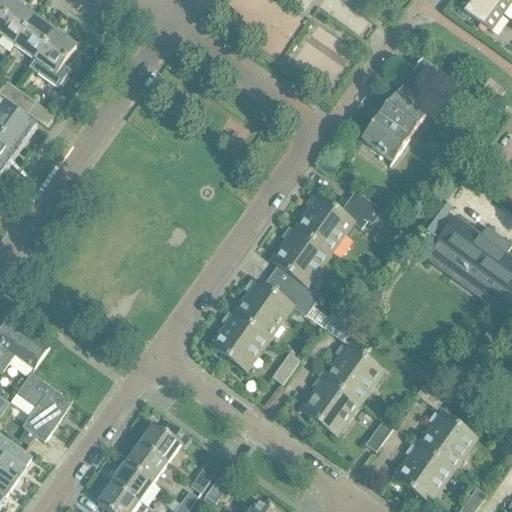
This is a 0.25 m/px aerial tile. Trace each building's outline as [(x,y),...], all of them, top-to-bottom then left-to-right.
[(2,0),(0,0),(0,27),(14,8),(2,0)] [(373,0),(361,0),(360,3),(369,10),(376,2),(373,0)] [(501,20),(472,0),(465,0),(456,13),(490,37),(501,20)] [(511,5),(511,4),(506,0),(472,0),(501,20),(511,5)] [(34,22),(14,8),(0,27),(0,40),(14,50),(34,22)] [(54,37),(34,22),(14,50),(34,65),(54,37)] [(54,37),(34,65),(29,73),(57,93),(69,75),(62,70),(75,51),(54,37)] [(433,91),(443,78),(422,63),(413,76),(433,91)] [(489,84),(479,98),(494,109),(504,96),(489,84)] [(0,99),(6,104),(14,93),(7,87),(0,96),(0,99)] [(361,144),(392,167),(426,120),(411,110),(417,102),(402,90),(396,99),(361,144)] [(35,108),(14,93),(6,104),(27,119),(35,108)] [(3,110),(0,113),(0,138),(16,151),(31,130),(3,110)] [(16,151),(0,138),(0,169),(2,171),(16,151)] [(293,234),(329,260),(353,227),(361,233),(367,225),(385,238),(397,219),(385,211),(381,216),(356,198),(341,219),(316,201),(293,234)] [(441,206),(422,232),(432,239),(451,214),(441,206)] [(456,221),(433,252),(464,275),(477,285),(506,306),(511,298),(511,262),(506,258),(511,251),(485,232),(480,239),(456,221)] [(329,260),(293,234),(270,266),(276,271),(269,281),(312,312),(319,301),(306,292),(329,260)] [(256,286),(232,318),(268,344),(292,312),(305,322),(312,312),(269,281),(262,290),(256,286)] [(356,327),(337,313),(322,334),(341,348),(356,327)] [(268,344),(232,318),(209,351),(245,377),(268,344)] [(0,377),(13,360),(33,374),(48,353),(7,324),(0,333),(0,377)] [(323,383),(359,409),(382,377),(346,351),(323,383)] [(270,383),(281,391),(299,366),(288,358),(270,383)] [(10,407),(28,419),(21,430),(43,446),(61,421),(60,421),(70,406),(31,377),(10,407)] [(450,395),(430,381),(416,401),(435,415),(450,395)] [(359,409),(323,383),(300,416),(335,442),(359,409)] [(0,419),(9,408),(0,401),(0,419)] [(417,450),(452,476),(476,444),(440,418),(417,450)] [(364,450),(374,458),(392,433),(382,426),(364,450)] [(143,442),(138,449),(165,469),(180,449),(184,452),(189,444),(168,429),(162,437),(152,430),(148,428),(145,430),(140,436),(140,440),(143,442)] [(0,506),(3,502),(4,503),(22,478),(21,477),(32,462),(0,439),(0,506)] [(138,449),(124,469),(152,488),(165,469),(138,449)] [(452,476),(417,450),(393,483),(429,509),(452,476)] [(189,491),(199,498),(200,499),(216,476),(206,468),(189,491)] [(124,469),(111,488),(138,508),(152,488),(124,469)] [(204,502),(205,502),(214,509),(231,486),(221,479),(204,502)] [(102,500),(96,508),(100,511),(143,511),(138,508),(111,488),(106,489),(101,495),(102,500)] [(461,511),(477,511),(486,500),(475,493),(461,511)] [(188,496),(177,511),(191,511),(198,502),(188,496)]
